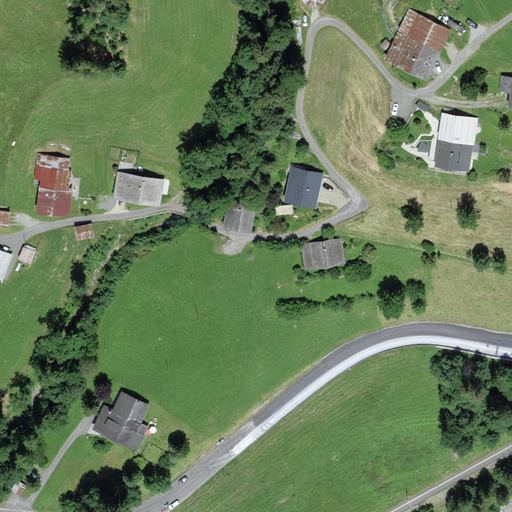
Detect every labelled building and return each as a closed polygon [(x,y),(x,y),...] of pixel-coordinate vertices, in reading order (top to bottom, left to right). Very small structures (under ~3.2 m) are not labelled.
[(449,29),(411,10),(387,57),(425,77),(449,29)] [(511,76),(502,75),(500,88),(511,89),(509,104),(511,104),(511,76)] [(475,118),(443,113),(436,162),(468,167),(475,118)] [(41,176),(37,209),(66,212),(66,209),(68,209),(71,188),(65,187),(69,158),(39,154),(36,175),(41,176)] [(321,172),(292,167),(286,199),(314,205),(321,172)] [(162,179),(119,172),(115,195),(158,202),(162,179)] [(255,207),(229,201),(224,224),(250,229),(255,207)] [(0,209),(0,223),(6,224),(8,211),(0,209)] [(90,224),(76,227),(78,237),(92,234),(90,224)] [(339,238),(303,245),(307,266),(343,259),(339,238)] [(35,250),(23,245),(18,257),(30,262),(35,250)] [(0,276),(2,277),(11,254),(0,249),(0,276)] [(139,422),(148,404),(123,392),(114,410),(104,405),(93,427),(135,447),(146,426),(139,422)]
